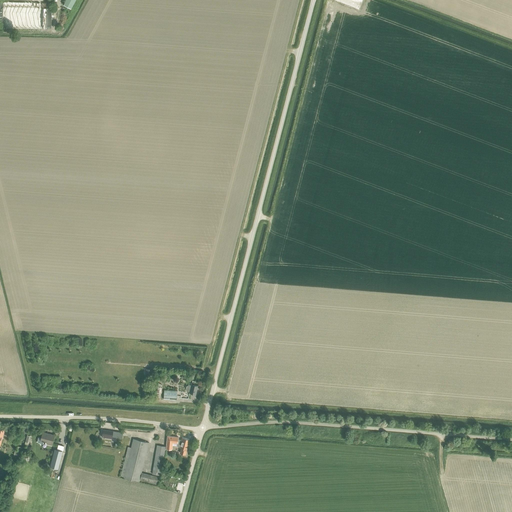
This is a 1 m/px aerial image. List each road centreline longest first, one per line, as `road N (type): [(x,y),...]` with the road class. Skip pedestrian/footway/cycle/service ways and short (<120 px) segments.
road 1 (unclassified): [(312,0),(202,428)]
road 2 (unclassified): [(202,428),(286,422),(511,439)]
road 3 (unclassified): [(0,416),(202,428)]
